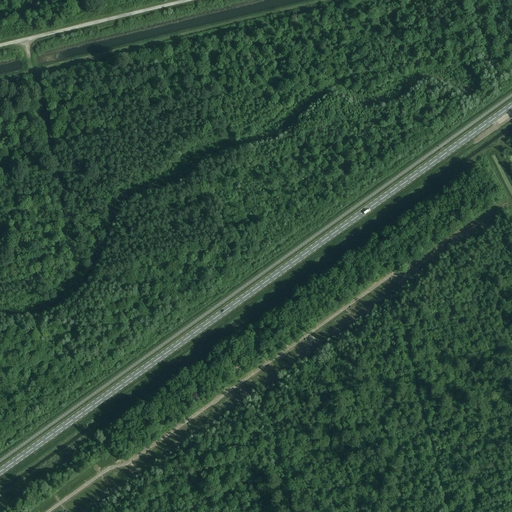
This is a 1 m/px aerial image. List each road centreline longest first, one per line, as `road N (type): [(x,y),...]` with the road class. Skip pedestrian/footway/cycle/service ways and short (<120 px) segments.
road 1 (primary): [(0,473),(511,107)]
road 2 (track): [(323,0),(0,79)]
road 3 (track): [(0,45),(186,0)]
